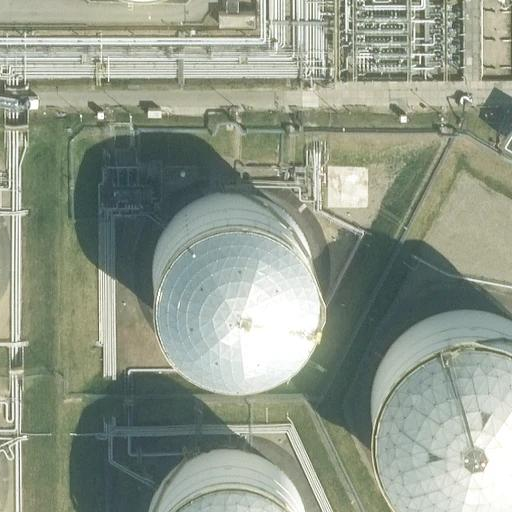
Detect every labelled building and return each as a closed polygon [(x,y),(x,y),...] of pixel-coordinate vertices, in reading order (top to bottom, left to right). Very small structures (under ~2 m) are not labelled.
[(253,24),(254,12),(218,12),(218,24),(253,24)] [(511,120),(503,137),(511,142),(511,120)] [(160,272),(167,295),(180,312),(203,327),(232,333),(254,330),(276,318),(292,301),(302,277),(303,249),(295,228),(284,212),(259,194),(237,189),(209,192),(189,203),(171,221),(161,246),(160,272)] [(439,502),(511,492),(511,306),(459,294),(399,317),(360,384),(378,459),(439,502)] [(149,511),(291,511),(284,492),(273,476),(247,458),(226,453),(198,456),(177,467),(160,485),(149,510),(149,511)]
